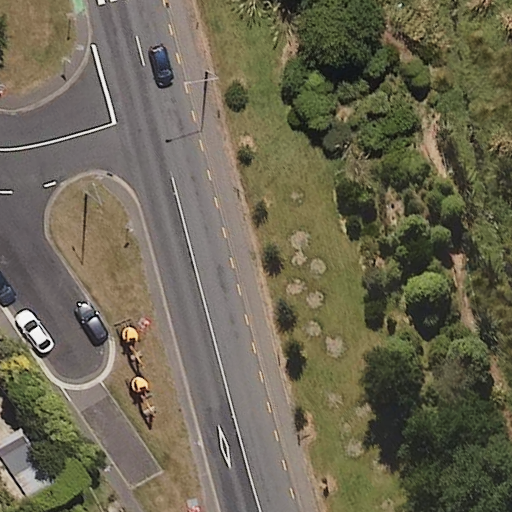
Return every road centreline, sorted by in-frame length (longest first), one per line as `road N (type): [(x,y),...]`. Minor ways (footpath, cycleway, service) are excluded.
road 1 (secondary): [(257,511),(153,105)]
road 2 (residential): [(153,105),(66,140),(0,151)]
